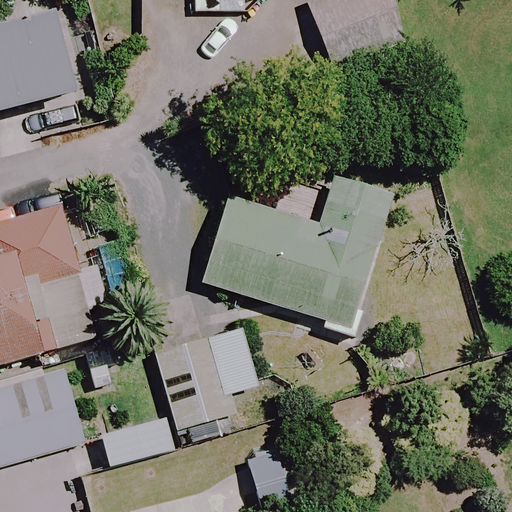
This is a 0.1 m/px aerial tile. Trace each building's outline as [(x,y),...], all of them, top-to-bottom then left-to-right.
[(190,0),(190,16),(245,17),(245,0),(190,0)] [(400,47),(385,0),(307,0),(270,11),(291,80),(400,47)] [(0,156),(75,141),(51,23),(0,33),(0,156)] [(385,205),(325,187),(313,229),(218,201),(192,287),(318,324),(315,333),(345,341),(385,205)] [(75,276),(53,203),(0,219),(0,367),(38,356),(19,294),(75,276)] [(251,391),(234,335),(148,361),(171,436),(229,418),(224,399),(251,391)] [(0,469),(81,447),(61,376),(0,393),(0,469)] [(168,455),(159,423),(92,442),(101,474),(168,455)] [(266,511),(315,496),(298,446),(239,466),(254,511),(266,511)]
